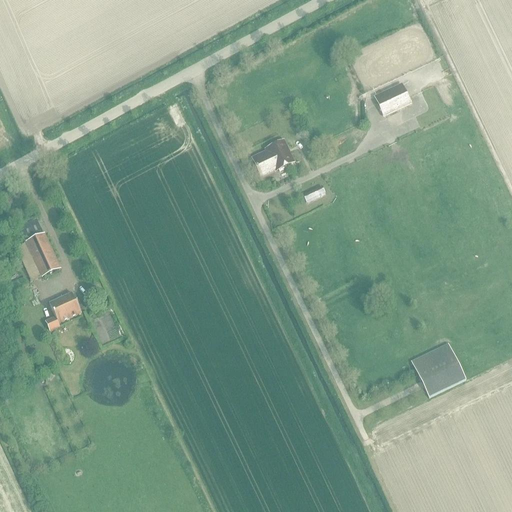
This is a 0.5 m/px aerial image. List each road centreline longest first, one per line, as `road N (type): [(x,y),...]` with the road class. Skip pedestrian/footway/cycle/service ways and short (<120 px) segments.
road 1 (unclassified): [(320,0),(0,172)]
road 2 (track): [(254,202),(366,443)]
